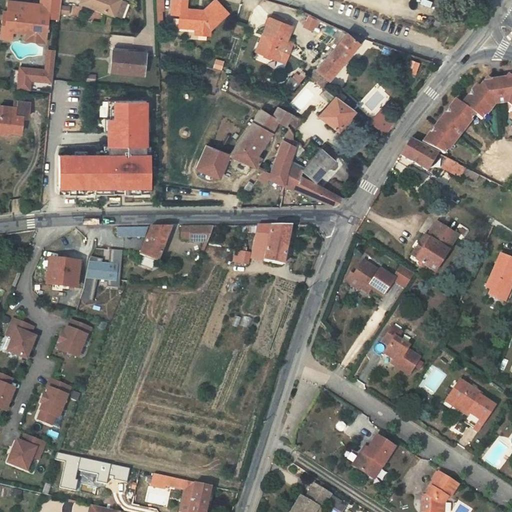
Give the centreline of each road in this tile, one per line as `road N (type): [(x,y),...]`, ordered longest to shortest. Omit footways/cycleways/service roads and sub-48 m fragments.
road 1 (tertiary): [(46,222),(348,215)]
road 2 (residential): [(291,359),(511,499)]
road 3 (residential): [(46,222),(22,290),(48,331),(9,431)]
road 4 (tertiary): [(348,215),(455,65)]
road 5 (residential): [(287,0),(455,65)]
road 6 (residential): [(291,359),(243,511)]
road 7 (residential): [(348,215),(291,359)]
